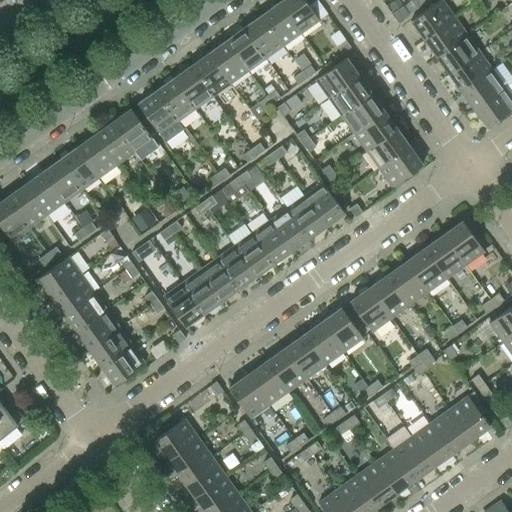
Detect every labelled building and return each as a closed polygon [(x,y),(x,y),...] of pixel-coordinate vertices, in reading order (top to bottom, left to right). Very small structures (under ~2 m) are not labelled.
[(308,5),(304,0),(281,0),(278,2),(300,33),(318,20),(308,5)] [(316,0),(314,0),(308,5),(318,20),(327,14),(316,0)] [(398,0),(393,0),(388,4),(393,12),(402,5),(398,0)] [(423,39),(454,17),(441,0),(438,0),(410,20),(423,39)] [(425,2),(422,0),(412,0),(411,1),(416,8),(425,2)] [(300,33),(278,2),(261,15),(283,45),(300,33)] [(408,14),(402,5),(393,12),(391,13),(397,22),(408,14)] [(283,45),(261,15),(243,27),(265,58),(283,45)] [(436,56),(466,34),(454,17),(423,39),(436,56)] [(265,58),(243,27),(226,40),(247,71),(265,58)] [(448,74),(479,52),(466,34),(436,56),(448,74)] [(247,71),(226,40),(208,52),(230,83),(247,71)] [(350,47),(345,40),(336,46),(341,53),(350,47)] [(230,83),(208,52),(190,65),(212,96),(230,83)] [(461,91),(491,69),(479,52),(448,74),(461,91)] [(315,72),(310,65),(304,57),(295,64),(301,71),(306,78),(315,72)] [(328,98),(358,76),(345,57),(315,79),(328,98)] [(212,96),(190,65),(173,78),(195,108),(212,96)] [(473,109),(504,87),(491,69),(461,91),(473,109)] [(306,78),(301,71),(292,77),(297,84),(306,78)] [(340,115),(371,93),(358,76),(328,98),(340,115)] [(195,108),(173,78),(155,90),(177,121),(195,108)] [(486,127),(511,108),(511,81),(504,87),(473,109),(486,127)] [(270,84),(264,89),(268,95),(274,90),(270,84)] [(183,129),(177,121),(155,90),(137,103),(165,142),(183,129)] [(280,97),(274,90),(268,95),(266,96),(271,103),(280,97)] [(353,133),(384,111),(371,93),(340,115),(353,133)] [(271,103),(266,96),(257,102),(262,109),(271,103)] [(290,111),(283,102),(276,107),(282,116),(290,111)] [(130,108),(112,121),(134,152),(140,160),(158,147),(130,108)] [(366,150),(396,128),(384,111),(353,133),(366,150)] [(112,121),(94,134),(116,164),(134,152),(112,121)] [(378,168),(409,146),(396,128),(366,150),(378,168)] [(309,138),(303,129),(296,134),(302,143),(309,138)] [(264,150),(259,142),(257,143),(248,130),(240,135),(250,149),(255,156),(264,150)] [(94,134),(77,146),(99,177),(116,164),(94,134)] [(315,146),(309,138),(302,143),(308,152),(315,146)] [(291,159),(281,145),(272,151),(277,158),(282,165),(291,159)] [(77,146),(59,159),(81,189),(99,177),(77,146)] [(391,186),(422,164),(409,146),(378,168),(391,186)] [(255,156),(250,149),(242,155),(247,162),(255,156)] [(277,158),(272,151),(264,157),(269,164),(277,158)] [(59,159),(42,171),(63,202),(81,189),(59,159)] [(334,173),(328,164),(321,169),(327,178),(334,173)] [(229,175),(224,167),(215,174),(220,181),(229,175)] [(251,177),(246,170),(237,176),(242,183),(251,177)] [(42,171),(24,184),(46,214),(63,202),(42,171)] [(340,182),(334,173),(327,178),(333,187),(340,182)] [(220,181),(215,174),(206,180),(212,187),(220,181)] [(242,183),(237,176),(228,182),(234,190),(242,183)] [(344,213),(322,182),(304,195),(325,226),(344,213)] [(24,184),(7,196),(28,227),(46,214),(24,184)] [(183,186),(170,195),(177,205),(190,197),(183,186)] [(216,202),(211,195),(202,201),(207,209),(216,202)] [(325,226),(304,195),(286,208),(308,238),(325,226)] [(7,196),(0,201),(0,225),(10,240),(28,227),(7,196)] [(166,197),(155,205),(164,217),(175,210),(166,197)] [(207,209),(202,201),(193,207),(199,215),(207,209)] [(122,210),(117,202),(108,209),(113,216),(122,210)] [(362,212),(356,203),(348,208),(355,217),(362,212)] [(145,208),(130,218),(140,231),(154,221),(145,208)] [(308,238),(286,208),(268,220),(290,251),(308,238)] [(181,227),(176,220),(167,226),(172,233),(181,227)] [(290,251),(268,220),(251,233),(273,263),(290,251)] [(483,251),(462,220),(442,234),(464,265),(483,251)] [(96,229),(90,221),(82,228),(87,235),(96,229)] [(172,233),(167,226),(158,233),(167,245),(175,239),(171,234),(172,233)] [(87,235),(82,228),(73,234),(78,241),(87,235)] [(113,237),(106,228),(99,233),(106,242),(113,237)] [(273,263),(251,233),(233,245),(255,276),(273,263)] [(464,265),(442,234),(424,247),(446,278),(464,265)] [(113,237),(106,242),(111,249),(118,244),(113,237)] [(149,239),(131,252),(138,261),(156,249),(149,239)] [(255,276),(233,245),(216,258),(238,288),(255,276)] [(60,254),(55,246),(46,253),(52,260),(60,254)] [(446,278),(424,247),(405,261),(427,291),(446,278)] [(52,260),(46,253),(38,259),(43,266),(52,260)] [(132,264),(126,255),(119,261),(125,269),(132,264)] [(50,296),(81,274),(68,256),(37,278),(50,296)] [(238,288),(216,258),(198,270),(220,301),(238,288)] [(427,291),(405,261),(387,274),(409,304),(427,291)] [(138,273),(132,264),(125,269),(131,277),(131,278),(138,273)] [(125,269),(118,274),(124,282),(131,277),(125,269)] [(220,301),(198,270),(181,283),(202,313),(220,301)] [(63,314),(93,292),(81,274),(50,296),(63,314)] [(409,304),(387,274),(368,287),(390,318),(409,304)] [(202,313),(181,283),(162,296),(184,326),(202,313)] [(390,318),(368,287),(349,301),(371,331),(390,318)] [(157,299),(151,291),(144,296),(150,304),(157,299)] [(75,331),(106,309),(93,292),(63,314),(75,331)] [(503,300),(497,293),(489,299),(494,306),(503,300)] [(163,308),(157,299),(150,304),(156,313),(163,308)] [(494,306),(489,299),(480,305),(485,312),(494,306)] [(502,341),(511,334),(511,305),(488,322),(502,341)] [(362,338),(340,307),(321,321),(343,351),(362,338)] [(88,349),(118,327),(106,309),(75,331),(88,349)] [(465,326),(460,319),(452,326),(457,333),(465,326)] [(343,351),(321,321),(303,334),(325,365),(343,351)] [(457,333),(452,326),(443,332),(448,339),(457,333)] [(100,366),(131,344),(118,327),(88,349),(100,366)] [(185,338),(179,329),(172,334),(178,343),(185,338)] [(325,365),(303,334),(284,347),(306,378),(325,365)] [(511,355),(511,334),(502,341),(511,355)] [(113,385),(144,363),(131,344),(100,366),(113,385)] [(456,354),(450,345),(442,350),(449,359),(456,354)] [(306,378),(284,347),(266,360),(287,391),(306,378)] [(430,356),(428,353),(425,349),(417,355),(422,362),(430,356)] [(422,362),(417,355),(408,361),(413,368),(422,362)] [(435,363),(432,358),(430,356),(422,362),(427,369),(435,363)] [(287,391),(266,360),(247,374),(269,404),(287,391)] [(427,369),(422,362),(413,368),(418,375),(427,369)] [(269,404),(247,374),(228,387),(250,418),(269,404)] [(483,383),(477,374),(470,379),(476,388),(483,383)] [(381,387),(376,379),(367,386),(373,393),(381,387)] [(216,381),(209,386),(215,395),(222,390),(216,381)] [(490,391),(483,383),(476,388),(483,396),(490,391)] [(373,393),(367,386),(359,392),(364,399),(373,393)] [(395,395),(390,388),(381,394),(386,402),(395,395)] [(386,402),(381,394),(373,400),(378,407),(386,402)] [(489,426),(467,395),(448,409),(470,440),(489,426)] [(351,401),(344,406),(348,411),(354,406),(351,401)] [(15,427),(24,419),(17,411),(10,416),(0,403),(0,443),(4,448),(21,435),(15,427)] [(344,413),(339,406),(330,412),(335,419),(344,413)] [(470,440),(448,409),(429,422),(451,453),(470,440)] [(335,419),(330,412),(322,418),(327,425),(335,419)] [(358,422),(353,415),(344,421),(349,428),(358,422)] [(511,424),(511,422),(506,415),(499,420),(506,429),(511,424)] [(167,459),(198,438),(184,418),(153,440),(167,459)] [(249,428),(243,420),(236,425),(242,433),(249,428)] [(349,428),(344,421),(335,427),(341,434),(349,428)] [(451,453),(429,422),(411,436),(433,466),(451,453)] [(256,437),(249,428),(242,433),(249,442),(256,437)] [(307,440),(302,432),(293,439),(298,446),(307,440)] [(433,466),(411,436),(392,449),(414,479),(433,466)] [(180,478),(211,456),(198,438),(167,459),(180,478)] [(298,446),(293,439),(285,445),(290,452),(298,446)] [(321,448),(316,441),(307,447),(312,454),(321,448)] [(312,454),(307,447),(298,453),(303,460),(312,454)] [(414,479),(392,449),(374,462),(396,493),(414,479)] [(193,496),(224,475),(211,456),(180,478),(193,496)] [(276,465),(270,457),(263,462),(269,470),(276,465)] [(396,493),(374,462),(355,475),(377,506),(396,493)] [(282,474),(276,465),(269,470),(275,479),(282,474)] [(204,511),(210,511),(237,493),(224,475),(193,496),(204,511)] [(368,511),(377,506),(355,475),(337,489),(353,511),(368,511)] [(353,511),(337,489),(317,502),(324,511),(353,511)] [(250,511),(251,511),(237,493),(210,511),(250,511)] [(303,503),(296,494),(289,499),(295,508),(303,503)] [(508,511),(500,500),(491,506),(495,511),(508,511)] [(307,511),(309,511),(303,503),(295,508),(298,511),(307,511)]
